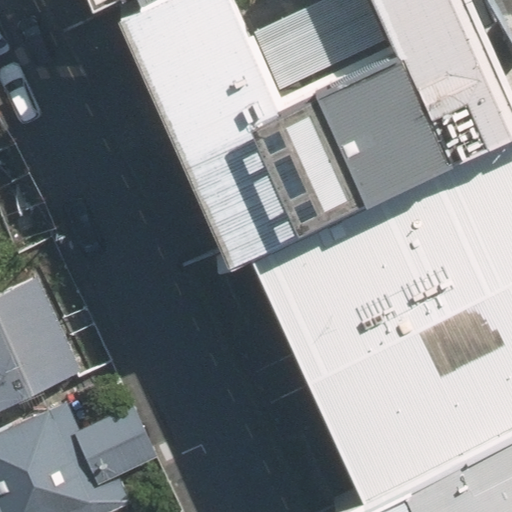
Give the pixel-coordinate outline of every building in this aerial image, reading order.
[(127,0),(121,3),(232,256),(253,247),(511,133),(511,82),(475,0),(374,0),(394,44),(285,92),(243,0),(127,0)] [(372,492),(511,424),(511,133),(253,247),(372,492)] [(41,269),(0,288),(0,401),(85,362),(41,269)] [(105,389),(0,429),(0,511),(108,511),(148,497),(105,389)] [(511,511),(511,424),(372,492),(345,505),(348,511),(511,511)]
